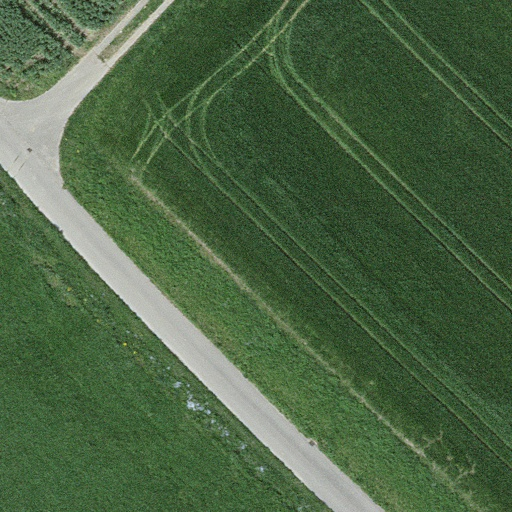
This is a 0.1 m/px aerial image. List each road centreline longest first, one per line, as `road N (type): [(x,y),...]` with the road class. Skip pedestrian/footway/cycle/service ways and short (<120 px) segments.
road 1 (track): [(366,511),(0,142)]
road 2 (track): [(185,0),(21,169)]
